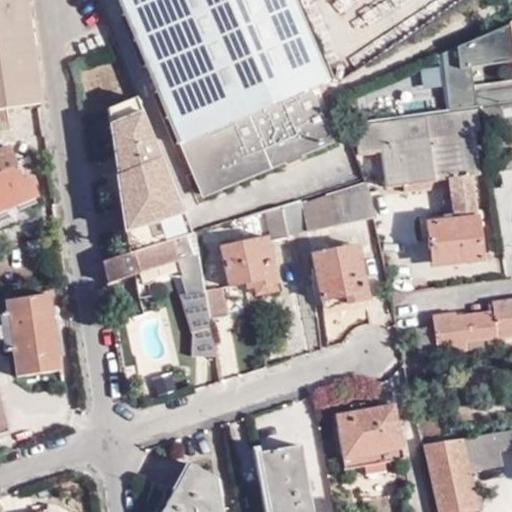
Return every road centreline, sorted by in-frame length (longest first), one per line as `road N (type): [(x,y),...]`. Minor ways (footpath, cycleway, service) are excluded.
road 1 (residential): [(108,442),(43,0)]
road 2 (residential): [(108,442),(375,352)]
